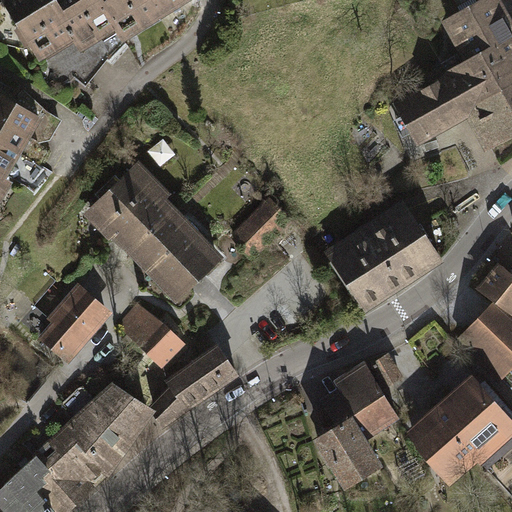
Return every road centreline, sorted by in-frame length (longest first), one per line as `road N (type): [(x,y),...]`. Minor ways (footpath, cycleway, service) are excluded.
road 1 (secondary): [(98,511),(262,377),(429,294),(511,197)]
road 2 (residential): [(211,0),(195,36),(133,82),(62,171)]
